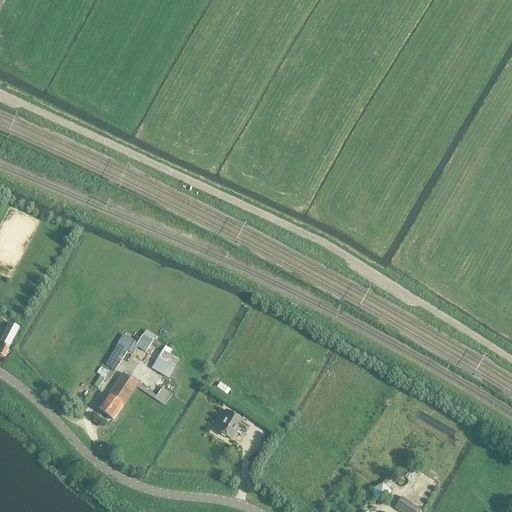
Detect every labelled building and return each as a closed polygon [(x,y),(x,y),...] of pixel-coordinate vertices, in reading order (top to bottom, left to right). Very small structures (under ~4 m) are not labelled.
[(153,342),(145,338),(142,338),(138,345),(123,336),(105,365),(115,371),(127,352),(132,355),(138,346),(147,352),(153,342)] [(0,350),(0,354),(4,357),(8,348),(3,346),(0,350)] [(165,354),(155,370),(171,380),(181,363),(165,354)] [(94,386),(99,389),(109,373),(100,367),(96,374),(99,376),(94,386)] [(103,400),(97,409),(112,420),(137,386),(122,375),(103,400)] [(170,397),(160,390),(153,400),(163,407),(170,397)] [(237,427),(241,420),(225,411),(220,420),(224,422),(218,432),(230,439),(233,435),(234,436),(239,428),(237,427)] [(392,491),(383,483),(373,488),(375,500),(386,501),(392,491)] [(395,509),(399,511),(420,511),(421,511),(402,499),(395,509)]
